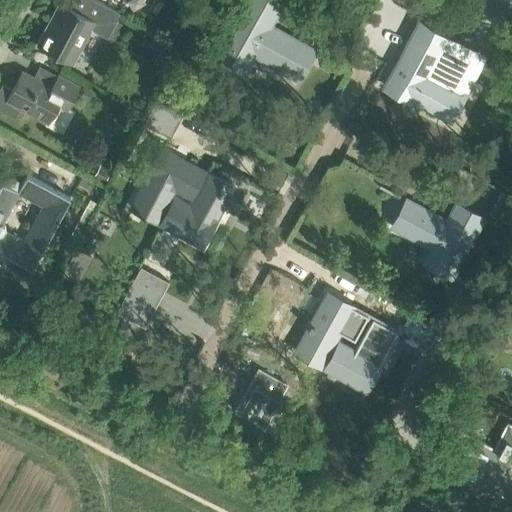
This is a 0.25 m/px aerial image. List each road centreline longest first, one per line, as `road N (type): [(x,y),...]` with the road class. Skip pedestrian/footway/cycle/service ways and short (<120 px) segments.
road 1 (residential): [(164,429),(370,58)]
road 2 (unclassified): [(331,511),(164,429)]
road 3 (unclassified): [(164,429),(0,344)]
